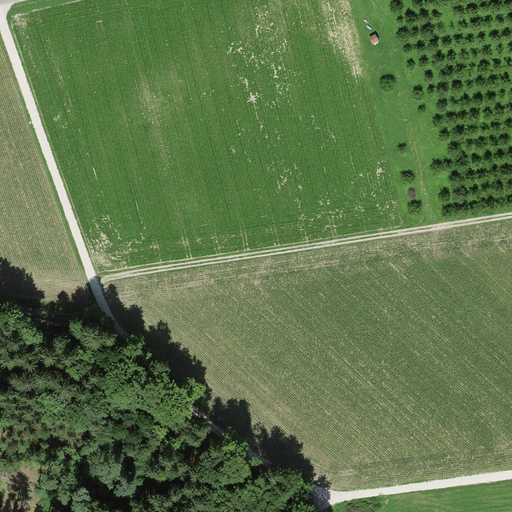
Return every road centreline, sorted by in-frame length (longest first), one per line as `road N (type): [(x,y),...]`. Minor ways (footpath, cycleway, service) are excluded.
road 1 (track): [(328,500),(259,458),(102,307),(0,18)]
road 2 (track): [(511,215),(92,282)]
road 3 (track): [(511,475),(328,500)]
